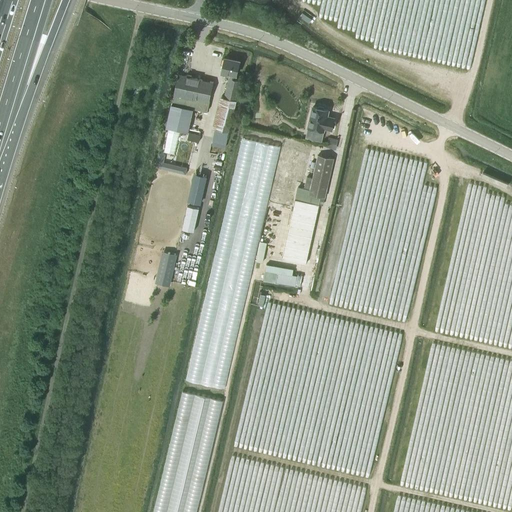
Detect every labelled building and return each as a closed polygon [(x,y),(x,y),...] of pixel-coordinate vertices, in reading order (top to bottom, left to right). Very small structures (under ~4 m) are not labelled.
[(240,60),(224,56),(221,72),(229,74),(224,96),(236,99),(241,80),(236,79),(237,75),(240,60)] [(214,81),(178,73),(171,104),(193,109),(207,112),(214,81)] [(224,96),(220,95),(212,127),(229,131),(237,99),(236,99),(224,96)] [(171,104),(166,127),(188,132),(193,109),(171,104)] [(318,107),(314,107),(309,127),(324,131),(325,128),(332,129),(335,118),(334,120),(327,118),(329,110),(325,109),(324,107),(320,106),(318,107)] [(358,138),(363,139),(369,118),(395,126),(396,121),(366,112),(358,138)] [(243,130),(233,177),(266,184),(275,137),(243,130)] [(189,132),(188,139),(201,140),(201,133),(189,132)] [(329,136),(328,147),(338,147),(338,137),(329,136)] [(187,172),(188,165),(164,161),(166,152),(159,151),(156,167),(187,172)] [(189,160),(196,162),(198,156),(191,154),(189,160)] [(334,158),(319,155),(310,194),(325,197),(334,158)] [(202,202),(206,174),(194,172),(190,201),(202,202)] [(307,176),(305,188),(311,189),(314,177),(307,176)] [(229,184),(210,282),(240,288),(243,276),(251,277),(255,258),(249,257),(262,190),(229,184)] [(310,194),(311,189),(298,186),(295,199),(319,205),(320,200),(321,196),(310,194)] [(266,195),(255,250),(272,253),(276,231),(287,233),(293,201),(266,195)] [(319,205),(295,199),(282,259),(306,264),(319,205)] [(356,266),(359,266),(360,200),(349,200),(349,240),(348,240),(348,251),(350,251),(350,259),(356,259),(356,266)] [(293,273),(294,267),(267,263),(264,280),(301,286),(303,275),(293,273)] [(204,292),(186,382),(226,390),(244,300),(204,292)] [(156,511),(199,511),(221,398),(179,390),(156,511)] [(364,464),(363,464),(360,474),(368,476),(374,461),(366,458),(364,464)]
